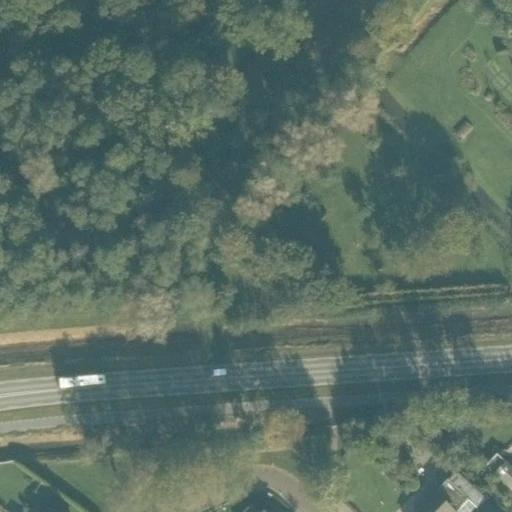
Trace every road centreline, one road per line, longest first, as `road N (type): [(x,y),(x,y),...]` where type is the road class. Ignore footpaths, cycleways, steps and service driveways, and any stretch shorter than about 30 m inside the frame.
road 1 (primary): [(75,389),(511,359)]
road 2 (residential): [(176,511),(245,478),(274,480),(315,511)]
